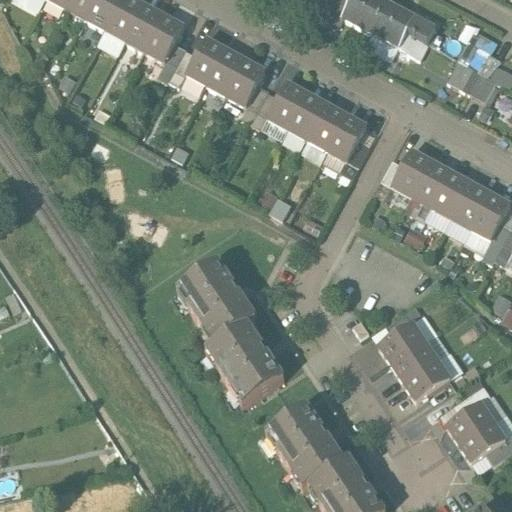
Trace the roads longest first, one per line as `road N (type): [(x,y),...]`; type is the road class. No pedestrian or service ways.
road 1 (residential): [(408,108),(313,296),(330,344),(420,478)]
road 2 (track): [(161,511),(0,262)]
road 3 (residential): [(408,108),(209,0)]
